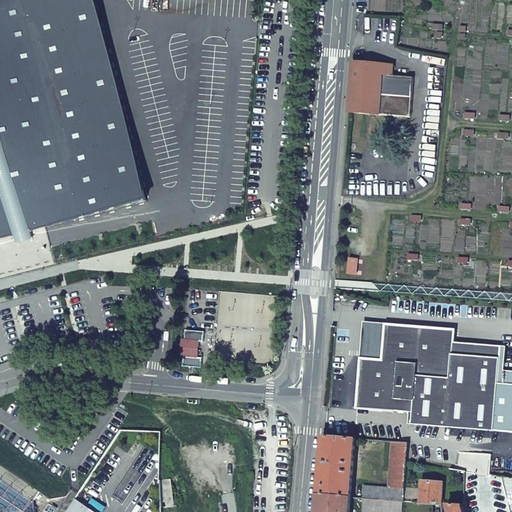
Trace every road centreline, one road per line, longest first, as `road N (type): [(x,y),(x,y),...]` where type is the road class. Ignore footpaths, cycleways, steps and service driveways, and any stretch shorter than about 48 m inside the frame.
road 1 (secondary): [(310,398),(336,0)]
road 2 (residential): [(310,398),(41,374),(0,382)]
